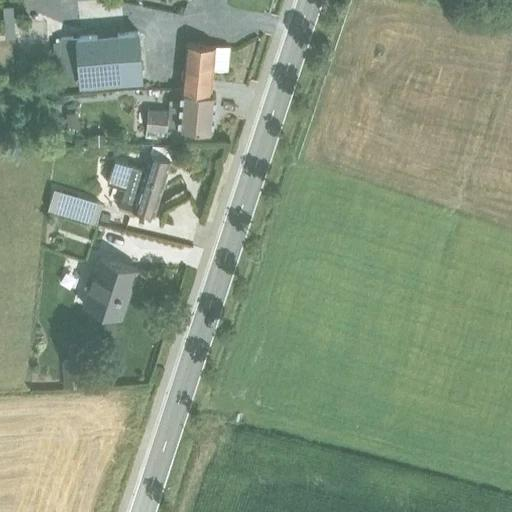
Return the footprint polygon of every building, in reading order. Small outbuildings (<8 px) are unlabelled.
[(128,0),(128,12),(140,13),(141,0),(128,0)] [(14,7),(5,8),(7,36),(15,35),(14,7)] [(61,42),(54,43),(57,79),(80,76),(81,86),(144,81),(139,31),(61,38),(61,42)] [(182,91),(212,93),(214,68),(227,69),(230,46),(185,42),(182,91)] [(212,93),(182,91),(181,99),(170,99),(169,109),(149,108),(146,136),(167,139),(168,126),(213,130),(216,94),(212,93)] [(80,111),(65,113),(67,127),(82,125),(80,111)] [(151,152),(172,159),(173,159),(177,146),(153,144),(151,152)] [(172,159),(151,152),(146,168),(115,159),(108,183),(126,188),(120,209),(130,212),(129,214),(135,216),(135,214),(151,219),(153,213),(155,214),(172,159)] [(55,188),(50,208),(97,222),(103,202),(55,188)] [(89,271),(85,284),(90,287),(85,304),(106,311),(107,314),(114,317),(118,315),(121,316),(138,267),(99,254),(93,273),(89,271)] [(98,357),(63,359),(65,385),(100,382),(98,357)]
